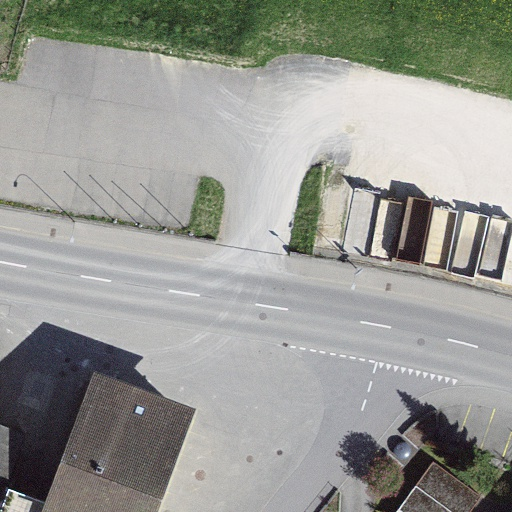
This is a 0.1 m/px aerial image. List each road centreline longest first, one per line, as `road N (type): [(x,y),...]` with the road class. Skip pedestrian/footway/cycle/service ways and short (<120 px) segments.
road 1 (secondary): [(0,259),(395,325)]
road 2 (residential): [(284,511),(357,419),(395,325)]
road 3 (secondary): [(395,325),(511,361)]
